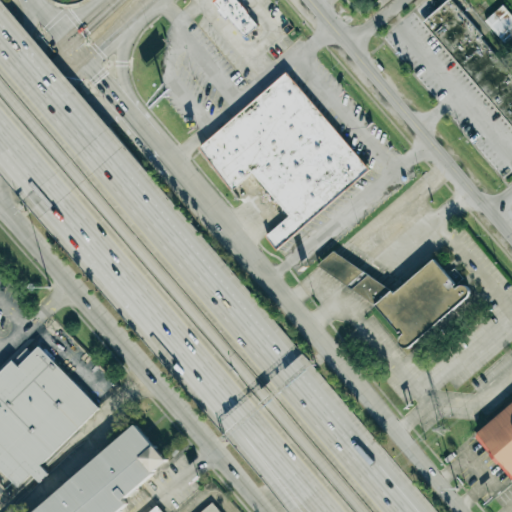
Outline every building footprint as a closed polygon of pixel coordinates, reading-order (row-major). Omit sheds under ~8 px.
[(259,26),(237,0),(215,0),(213,2),(244,39),(259,26)] [(448,0),(423,21),(511,127),(511,74),(450,0),(448,0)] [(485,19),(503,44),(511,37),(511,16),(504,6),(485,19)] [(284,68),(369,167),(276,249),(263,230),(285,214),(251,172),(228,189),(197,146),(284,68)] [(395,292),(334,252),(318,264),(324,271),(374,304),(394,328),(403,334),(399,340),(406,349),(460,305),(470,290),(461,284),(457,288),(435,260),(395,292)] [(0,471),(0,365),(10,356),(17,363),(40,341),(65,367),(100,403),(39,461),(48,471),(38,480),(29,471),(14,486),(0,471)] [(511,403),(473,435),(511,482),(511,481),(511,403)] [(136,422),(168,459),(125,496),(131,503),(120,511),(33,511),(58,491),(136,422)] [(201,511),(220,511),(213,502),(201,511)]
